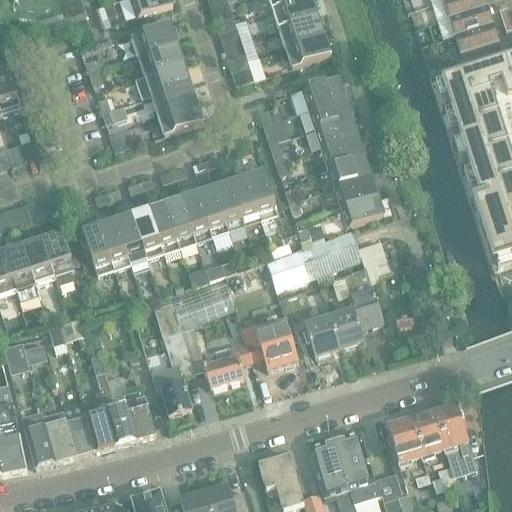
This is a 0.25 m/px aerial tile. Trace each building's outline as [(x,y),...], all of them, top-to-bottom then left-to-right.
[(173,11),(169,0),(135,0),(129,2),(136,23),(173,11)] [(267,0),(272,16),(312,2),(310,0),(267,0)] [(459,0),(444,5),(450,23),(488,11),(484,0),(459,0)] [(272,16),(279,35),(318,22),(312,2),(272,16)] [(116,20),(112,8),(104,11),(108,22),(116,20)] [(444,46),(456,42),(494,29),(488,11),(450,23),(438,27),(444,46)] [(499,14),(503,26),(511,23),(507,11),(499,14)] [(279,35),(285,54),(324,41),(318,22),(279,35)] [(231,23),(223,26),(227,36),(235,33),(231,23)] [(511,33),(511,25),(511,23),(503,26),(506,35),(511,33)] [(217,39),(227,36),(223,26),(214,29),(217,39)] [(500,48),(494,29),(456,42),(463,61),(500,48)] [(131,43),(138,64),(177,51),(170,30),(131,43)] [(331,62),(324,41),(285,54),(292,75),(331,62)] [(138,64),(144,83),(144,84),(184,71),(177,51),(138,64)] [(511,61),(442,83),(480,203),(485,221),(479,222),(494,266),(511,260),(511,157),(490,90),(502,86),(508,105),(511,104),(511,61)] [(244,62),(236,65),(239,75),(248,72),(244,62)] [(84,68),(88,80),(102,75),(98,64),(84,68)] [(231,77),(239,75),(236,65),(227,68),(230,78),(231,77)] [(142,105),(151,102),(151,103),(190,90),(184,71),(144,84),(144,83),(135,86),(142,105)] [(239,75),(231,77),(236,91),(252,86),(248,72),(239,75)] [(8,75),(0,77),(0,117),(1,121),(21,115),(8,75)] [(106,87),(102,75),(88,80),(92,92),(106,87)] [(302,95),(309,115),(345,103),(338,83),(302,95)] [(151,103),(157,123),(197,110),(190,90),(151,103)] [(96,106),(101,120),(110,117),(109,113),(114,112),(110,102),(96,106)] [(309,115),(315,135),(352,123),(345,103),(309,115)] [(203,130),(197,110),(157,123),(164,143),(203,130)] [(115,115),(110,117),(111,120),(114,128),(127,123),(123,112),(115,115)] [(260,118),(264,130),(272,127),(267,116),(260,118)] [(111,120),(110,117),(101,120),(105,131),(114,128),(111,120)] [(315,135),(322,154),(358,142),(352,123),(315,135)] [(276,140),(272,127),(264,130),(268,143),(276,140)] [(126,132),(107,138),(110,146),(114,159),(124,156),(133,153),(126,132)] [(27,136),(18,139),(21,149),(31,147),(27,136)] [(322,154),(328,174),(365,162),(358,142),(322,154)] [(6,154),(8,162),(19,159),(17,151),(6,154)] [(249,151),(238,155),(241,164),(252,160),(249,151)] [(273,157),(277,169),(284,166),(280,154),(273,157)] [(228,168),(241,164),(238,155),(225,159),(228,168)] [(23,169),(19,159),(8,162),(12,172),(23,169)] [(217,162),(205,166),(208,175),(220,171),(217,162)] [(328,174),(335,193),(371,181),(365,162),(328,174)] [(195,179),(208,175),(205,166),(192,170),(195,179)] [(289,179),(284,166),(277,169),(281,182),(289,179)] [(318,170),(310,172),(312,179),(320,176),(318,170)] [(185,173),(172,177),(175,186),(187,182),(185,173)] [(208,175),(195,179),(199,188),(211,184),(208,175)] [(163,190),(175,186),(172,177),(160,181),(163,190)] [(264,178),(247,183),(262,228),(279,222),(264,178)] [(335,193),(341,212),(377,200),(371,181),(335,193)] [(152,183),(140,187),(143,196),(155,192),(152,183)] [(247,183),(231,189),(246,233),(262,228),(247,183)] [(141,197),(143,196),(140,187),(127,191),(133,207),(143,204),(141,197)] [(231,189),(214,194),(229,238),(246,233),(231,189)] [(285,196),(290,208),(298,206),(293,193),(285,196)] [(119,194),(107,199),(109,207),(122,203),(119,194)] [(214,194),(198,200),(212,244),(229,238),(214,194)] [(97,211),(109,207),(107,199),(94,203),(97,211)] [(198,200),(182,205),(197,249),(212,244),(198,200)] [(384,220),(377,200),(341,212),(348,232),(384,220)] [(76,218),(88,214),(85,205),(73,210),(76,218)] [(182,205),(165,211),(180,255),(197,249),(182,205)] [(301,217),(298,206),(290,208),(294,220),(301,217)] [(24,211),(27,219),(38,216),(35,207),(24,211)] [(165,211),(149,216),(164,260),(180,255),(165,211)] [(41,225),(38,216),(27,219),(30,228),(41,225)] [(149,216),(132,221),(150,274),(151,275),(167,270),(164,260),(149,216)] [(132,221),(116,227),(131,271),(134,279),(150,274),(132,221)] [(116,227),(100,232),(115,276),(131,271),(116,227)] [(320,230),(307,234),(311,245),(311,246),(323,242),(324,242),(320,230)] [(97,282),(115,276),(100,232),(83,238),(97,282)] [(303,247),(311,245),(307,234),(307,233),(299,235),(303,247)] [(275,298),(362,267),(353,236),(286,259),(273,264),(265,267),(275,298)] [(62,238),(42,245),(55,284),(58,283),(60,291),(74,286),(71,279),(75,278),(62,238)] [(42,245),(22,252),(35,291),(55,284),(42,245)] [(370,280),(391,273),(381,245),(360,252),(370,280)] [(283,251),(270,255),(273,264),(286,259),(283,251)] [(38,300),(35,291),(22,252),(3,258),(16,297),(19,306),(38,300)] [(398,253),(389,256),(394,271),(403,268),(398,253)] [(0,302),(16,297),(3,258),(0,258),(0,302)] [(221,271),(205,276),(209,288),(225,283),(221,271)] [(352,315),(330,322),(340,355),(363,347),(360,336),(384,328),(372,292),(366,273),(344,281),(350,300),(348,301),(352,315)] [(225,284),(170,305),(171,309),(180,338),(181,337),(192,334),(200,332),(199,327),(235,314),(225,284)] [(181,288),(174,291),(176,299),(184,296),(181,288)] [(170,290),(157,294),(160,304),(168,301),(173,300),(170,290)] [(315,363),(340,355),(330,322),(320,290),(304,295),(308,306),(312,304),(319,325),(304,330),(306,335),(303,336),(306,346),(309,346),(315,363)] [(140,301),(127,305),(130,314),(143,309),(140,301)] [(103,305),(95,308),(97,316),(105,313),(103,305)] [(182,383),(194,379),(181,337),(180,338),(171,309),(153,314),(171,373),(151,379),(156,398),(160,397),(168,422),(191,415),(182,383)] [(65,347),(83,342),(78,324),(60,329),(65,346),(65,347)] [(240,336),(244,349),(246,348),(252,367),(263,364),(267,377),(298,368),(289,339),(285,326),(259,334),(258,330),(240,336)] [(65,346),(60,329),(47,333),(52,350),(65,346)] [(27,331),(20,333),(23,340),(30,338),(27,331)] [(192,334),(181,337),(194,379),(204,376),(210,395),(244,384),(240,371),(252,367),(246,348),(244,349),(201,362),(192,334)] [(22,348),(4,353),(11,379),(29,375),(28,370),(24,355),(22,348)] [(43,350),(32,353),(35,363),(45,361),(43,350)] [(138,359),(126,363),(129,371),(140,367),(138,359)] [(7,390),(0,391),(0,412),(11,410),(7,390)] [(124,406),(104,411),(116,453),(136,447),(127,416),(124,406)] [(0,412),(0,471),(2,482),(25,477),(14,422),(11,410),(0,412)] [(147,410),(127,416),(136,447),(156,441),(147,410)] [(98,421),(87,424),(96,458),(116,453),(104,411),(96,414),(98,421)] [(433,419),(444,456),(445,460),(452,483),(475,476),(471,464),(467,449),(456,412),(453,413),(448,411),(442,413),(440,417),(433,419)] [(63,417),(43,422),(56,469),(76,464),(64,422),(63,417)] [(36,475),(56,469),(43,422),(42,423),(41,418),(21,424),(36,475)] [(74,419),(64,422),(76,464),(96,458),(87,424),(77,427),(74,419)] [(433,460),(444,456),(433,419),(430,420),(426,419),(420,421),(417,424),(411,426),(422,463),(421,463),(422,467),(434,464),(433,460)] [(410,467),(421,463),(422,463),(411,426),(407,427),(403,426),(397,428),(395,431),(387,434),(400,474),(411,471),(410,467)] [(339,444),(333,446),(351,508),(352,507),(353,511),(359,511),(378,507),(377,501),(381,500),(383,506),(398,502),(400,511),(413,511),(409,498),(407,499),(402,500),(395,478),(373,484),(360,438),(339,444)] [(333,446),(308,453),(311,461),(322,503),(334,499),(338,511),(337,511),(353,511),(352,507),(351,508),(333,446)] [(281,511),(298,511),(304,510),(289,460),(258,469),(267,500),(277,497),(281,511)] [(455,492),(451,481),(449,473),(437,477),(440,484),(432,486),(435,498),(455,492)] [(429,486),(427,478),(414,482),(417,490),(429,486)] [(246,511),(242,496),(231,500),(228,491),(203,498),(207,511),(246,511)] [(163,511),(159,498),(132,507),(133,511),(163,511)] [(207,511),(203,498),(179,506),(181,511),(207,511)] [(324,511),(321,501),(305,506),(306,511),(324,511)]
